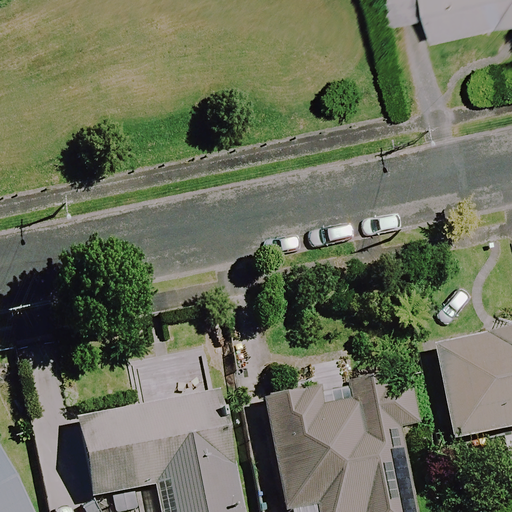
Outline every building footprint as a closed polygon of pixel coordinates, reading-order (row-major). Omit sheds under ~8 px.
[(511,0),(385,0),(391,27),(429,19),(434,42),(511,25),(511,0)] [(511,431),(511,335),(432,351),(449,444),(511,431)] [(240,511),(221,398),(77,422),(90,503),(153,493),(155,511),(240,511)] [(411,511),(388,410),(265,438),(281,511),(411,511)] [(0,511),(30,511),(0,462),(0,511)]
